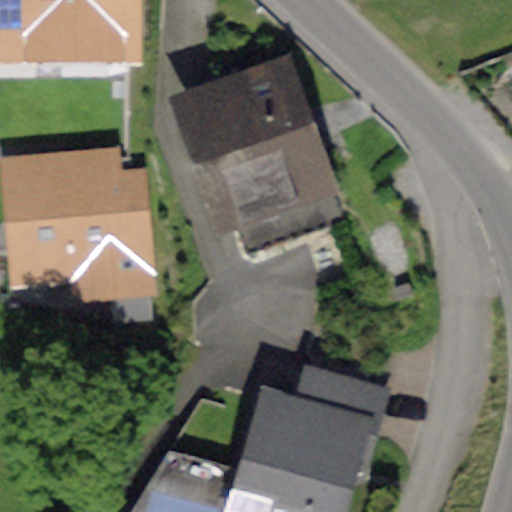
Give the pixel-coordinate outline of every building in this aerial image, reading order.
[(0,0),(0,46),(127,47),(127,0),(0,0)] [(511,77),(476,91),(511,132),(511,77)] [(195,109),(229,209),(311,180),(277,81),(195,109)] [(147,287),(138,176),(118,178),(116,157),(10,166),(19,277),(79,271),(81,292),(147,287)] [(309,378),(298,414),(275,407),(245,511),(327,511),(343,460),(357,464),(376,397),(309,378)] [(202,400),(132,511),(233,511),(260,416),(202,400)]
